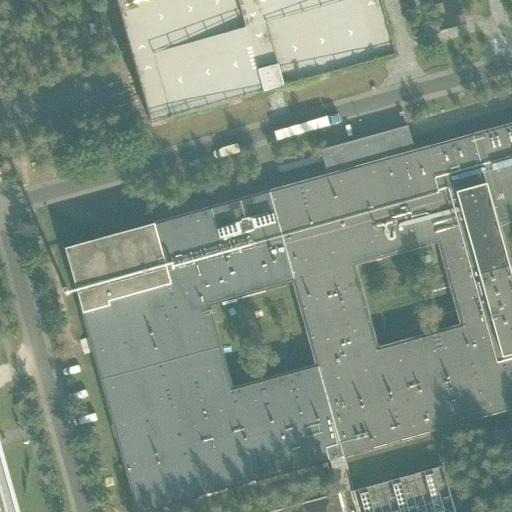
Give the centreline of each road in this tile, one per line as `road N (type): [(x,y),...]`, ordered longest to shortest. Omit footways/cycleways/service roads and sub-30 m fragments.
road 1 (unclassified): [(0,207),(511,62)]
road 2 (unclassified): [(0,213),(83,511)]
